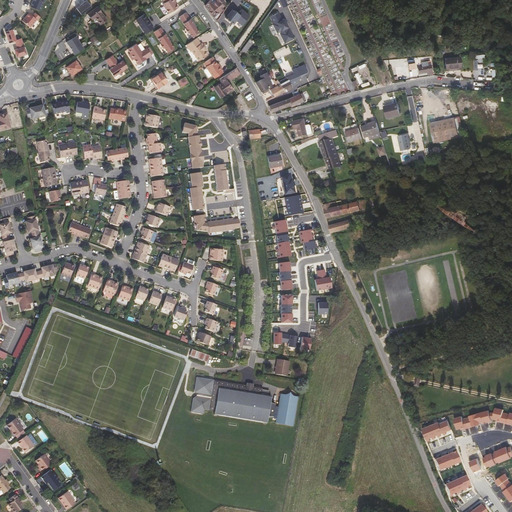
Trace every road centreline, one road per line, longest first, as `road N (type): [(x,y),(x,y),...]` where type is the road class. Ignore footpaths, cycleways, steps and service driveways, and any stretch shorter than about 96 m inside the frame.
road 1 (residential): [(337,253),(449,511)]
road 2 (residential): [(480,84),(429,81),(262,114)]
road 3 (residential): [(262,114),(310,190),(337,253)]
road 4 (residential): [(262,114),(195,0)]
road 5 (track): [(511,337),(388,368)]
road 6 (residential): [(140,96),(197,112),(262,114)]
road 7 (residential): [(337,253),(304,261),(304,326),(279,328)]
